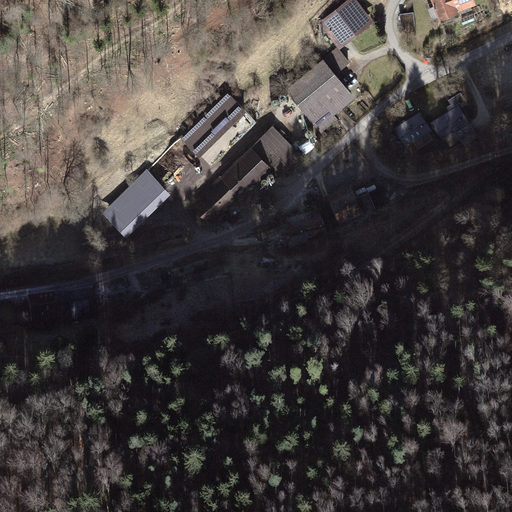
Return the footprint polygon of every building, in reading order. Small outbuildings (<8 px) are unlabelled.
[(354,0),(325,23),(340,42),(369,19),(354,0)] [(434,0),(443,22),(456,17),(453,11),(475,3),(474,0),(434,0)] [(414,12),(401,14),(404,36),(417,34),(414,12)] [(338,48),(325,59),(336,73),(350,62),(338,48)] [(349,91),(324,60),(289,89),(322,128),(336,117),(328,108),(349,91)] [(246,109),(228,91),(182,136),(200,154),(246,109)] [(450,111),(432,123),(443,141),(445,137),(457,130),(467,146),(480,137),(461,108),(468,104),(462,93),(450,100),(453,104),(447,107),(450,111)] [(433,130),(421,112),(395,128),(406,146),(414,141),(419,149),(434,139),(430,132),(433,130)] [(273,127),(262,138),(281,157),(272,166),(280,174),(300,154),(273,127)] [(209,189),(195,204),(211,220),(239,193),(241,195),(272,166),(281,157),(262,138),(209,189)] [(334,205),(328,208),(334,225),(376,206),(370,192),(356,198),(353,190),(332,200),(334,205)] [(320,208),(301,215),(307,237),(327,231),(326,229),(334,225),(328,208),(321,210),(320,208)] [(307,237),(301,215),(287,219),(293,237),(288,238),(291,248),(309,242),(307,237)] [(59,325),(55,297),(30,300),(34,329),(59,325)] [(91,299),(68,303),(71,319),(93,315),(91,299)]
